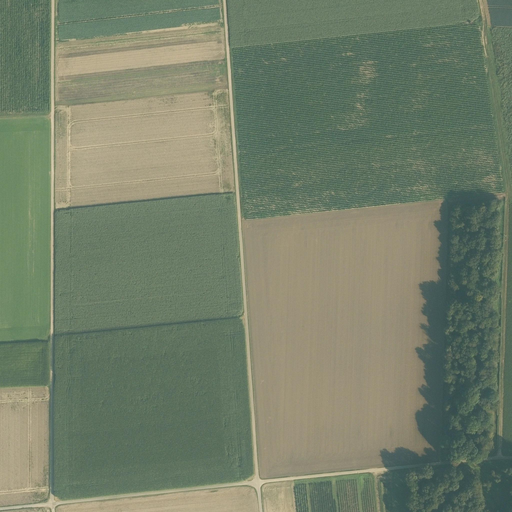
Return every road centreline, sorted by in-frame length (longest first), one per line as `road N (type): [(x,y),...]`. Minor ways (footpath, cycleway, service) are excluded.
road 1 (track): [(223,0),(260,511)]
road 2 (track): [(52,0),(52,511)]
road 3 (track): [(0,509),(498,457)]
